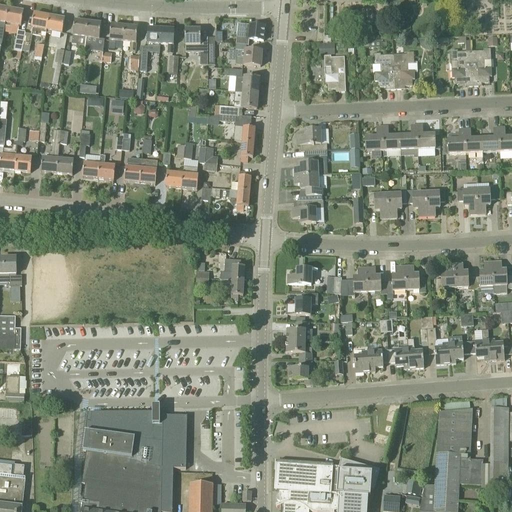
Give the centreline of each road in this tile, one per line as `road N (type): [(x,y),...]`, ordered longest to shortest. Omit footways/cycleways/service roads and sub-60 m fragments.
road 1 (residential): [(263,240),(0,199)]
road 2 (residential): [(260,400),(511,382)]
road 3 (residential): [(263,240),(511,239)]
road 4 (residential): [(274,113),(511,103)]
road 5 (residential): [(91,0),(286,7)]
road 6 (tertiary): [(260,400),(263,240)]
road 7 (tertiary): [(263,240),(274,113)]
